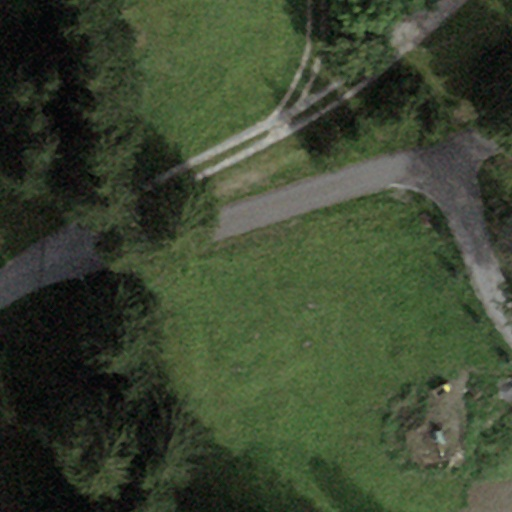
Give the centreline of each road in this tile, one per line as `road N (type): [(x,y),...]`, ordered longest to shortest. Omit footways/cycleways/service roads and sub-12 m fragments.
road 1 (track): [(21,276),(92,219),(272,131),(305,75),(315,0)]
road 2 (track): [(272,131),(373,69),(438,0)]
road 3 (track): [(440,159),(511,323)]
